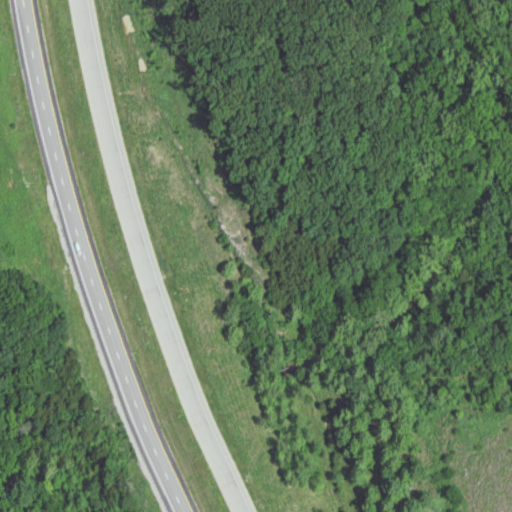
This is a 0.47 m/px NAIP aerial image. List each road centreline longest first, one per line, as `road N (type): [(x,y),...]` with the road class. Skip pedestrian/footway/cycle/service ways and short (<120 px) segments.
road 1 (trunk): [(249,511),(141,234),(80,0)]
road 2 (trunk): [(21,0),(88,258),(186,511)]
